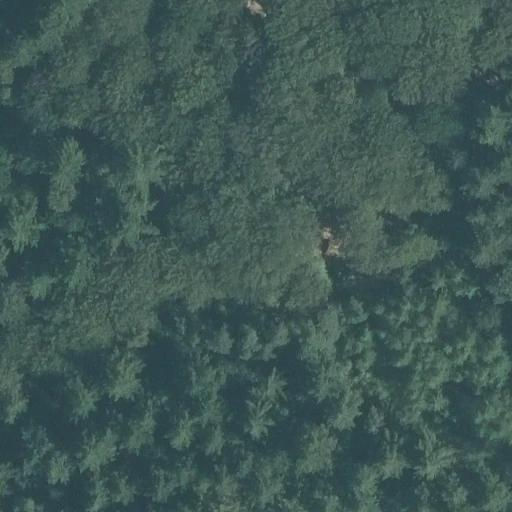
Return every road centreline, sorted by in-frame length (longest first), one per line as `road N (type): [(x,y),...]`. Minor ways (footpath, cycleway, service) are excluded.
road 1 (track): [(0,304),(291,130)]
road 2 (track): [(0,23),(291,130)]
road 3 (track): [(291,130),(511,8)]
road 4 (track): [(246,0),(291,130)]
road 5 (track): [(429,188),(511,283)]
